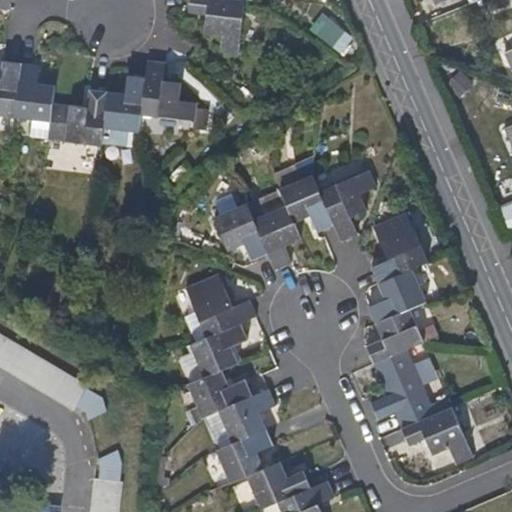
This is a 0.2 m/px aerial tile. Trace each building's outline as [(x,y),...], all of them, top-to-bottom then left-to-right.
[(0,0),(0,8),(8,10),(9,0),(0,0)] [(237,56),(244,2),(229,0),(189,0),(188,14),(205,16),(203,33),(220,36),(219,54),(237,56)] [(193,122),(195,104),(177,102),(179,85),(162,83),(163,65),(146,62),(144,81),(139,115),(193,122)] [(0,116),(12,118),(18,65),(1,63),(0,72),(0,116)] [(45,139),(52,87),(35,84),(37,68),(18,65),(12,118),(31,120),(30,137),(45,139)] [(139,115),(144,81),(126,78),(123,96),(106,93),(102,129),(137,133),(139,115)] [(102,129),(106,93),(88,91),(86,108),(50,104),(45,139),(100,147),(102,129)] [(377,189),(368,172),(319,194),(317,195),(332,227),(339,243),(357,236),(349,219),(365,212),(359,197),(377,189)] [(332,227),(317,195),(319,194),(311,178),(278,192),(285,208),(292,225),(308,217),(316,234),(332,227)] [(266,255),(252,223),(246,206),(212,220),(227,252),(242,245),(249,263),(266,255)] [(299,240),(292,225),(285,208),(252,223),(266,255),(273,271),(290,264),(283,248),(299,240)] [(427,264),(405,214),(372,229),(386,261),(370,269),(377,285),(410,271),(427,264)] [(424,303),(410,271),(377,285),(384,301),(368,309),(375,324),(409,310),(424,303)] [(218,275),(184,289),(205,340),(238,326),(255,319),(247,302),(231,308),(218,275)] [(422,343),(409,310),(375,324),(382,342),(366,349),(373,365),(406,351),(422,343)] [(236,365),(228,349),(245,342),(238,326),(205,340),(189,347),(203,379),(219,372),(236,365)] [(0,372),(83,423),(86,419),(96,402),(97,400),(0,340),(0,372)] [(434,416),(406,351),(373,365),(386,397),(370,405),(377,421),(394,414),(401,432),(434,416)] [(250,397),(242,380),(226,388),(219,372),(203,379),(186,386),(200,419),(217,411),(250,397)] [(264,431),(258,415),(274,407),(266,391),(250,397),(217,411),(231,446),(264,431)] [(117,425),(113,412),(96,402),(86,419),(95,427),(99,434),(117,425)] [(473,459),(451,409),(434,416),(401,432),(409,448),(425,441),(432,456),(448,449),(456,467),(473,459)] [(263,471),(255,455),(272,448),(264,431),(231,446),(215,453),(230,486),(245,479),(263,471)] [(117,484),(118,466),(113,453),(94,462),(98,470),(95,481),(117,484)] [(310,491),(303,473),(286,480),(279,465),(263,471),(245,479),(260,511),(262,511),(277,506),(310,491)] [(115,511),(118,484),(117,484),(95,481),(89,481),(85,511),(115,511)] [(318,511),(317,507),(333,500),(326,485),(310,491),(277,506),(279,511),(318,511)]
